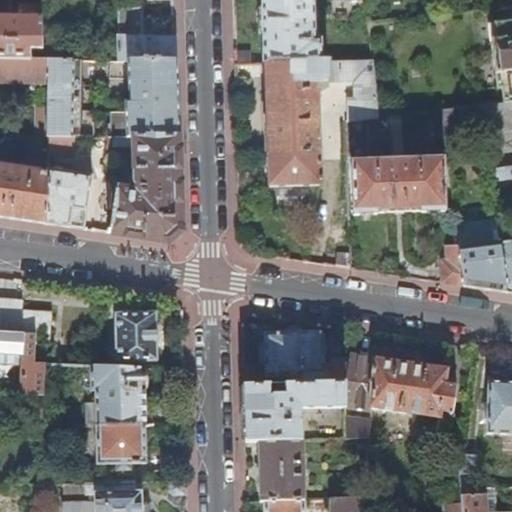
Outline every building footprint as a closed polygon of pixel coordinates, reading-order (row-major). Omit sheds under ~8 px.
[(312,0),(260,0),(262,60),(262,67),(265,67),(320,65),(320,44),(313,44),(312,0)] [(353,0),(355,10),(366,9),(365,0),(353,0)] [(140,11),(115,11),(117,64),(174,65),(173,42),(151,42),(151,40),(142,41),(140,11)] [(41,21),(0,20),(0,62),(30,63),(29,52),(41,52),(41,21)] [(503,104),(511,103),(511,22),(489,25),(496,91),(502,90),(503,104)] [(248,53),(234,54),(234,68),(262,67),(262,60),(248,60),(248,53)] [(0,62),(0,86),(48,87),(48,63),(41,63),(30,63),(0,62)] [(72,64),(48,63),(48,87),(48,109),(47,139),(70,139),(72,64)] [(378,120),(372,63),(320,65),(265,67),(267,133),(265,133),(266,152),(268,153),(269,190),(319,188),(316,96),(328,88),(328,83),(355,82),(355,102),(349,102),(348,124),(378,120)] [(174,65),(117,64),(88,64),(89,85),(130,85),(130,100),(122,101),(122,105),(126,106),(126,126),(113,126),(109,129),(109,139),(114,139),(176,141),(175,108),(174,65)] [(511,103),(503,104),(481,107),(484,131),(484,134),(511,130),(511,103)] [(484,131),(481,107),(441,113),(444,136),(484,131)] [(47,139),(48,109),(36,109),(36,139),(47,139)] [(402,117),(381,120),(382,128),(403,126),(402,117)] [(47,139),(47,148),(47,159),(73,159),(73,140),(70,139),(47,139)] [(178,199),(176,141),(114,139),(114,148),(132,148),(134,186),(135,190),(137,191),(141,191),(141,195),(117,192),(110,236),(168,244),(179,234),(178,199)] [(352,176),(354,208),(354,218),(377,217),(377,215),(421,213),(422,216),(444,215),(443,164),(352,166),(352,176)] [(511,180),(511,168),(489,172),(491,184),(511,180)] [(0,219),(24,223),(46,226),(47,176),(0,169),(0,219)] [(46,226),(83,232),(91,179),(47,173),(47,176),(46,226)] [(459,248),(464,288),(486,291),(506,294),(499,243),(496,222),(456,227),(459,248)] [(511,241),(499,243),(506,294),(511,294),(511,241)] [(442,263),(442,285),(464,288),(459,248),(446,250),(447,263),(442,263)] [(16,304),(0,303),(0,335),(36,339),(37,336),(64,337),(66,319),(15,315),(16,304)] [(145,373),(153,373),(153,364),(156,363),(154,317),(115,318),(117,365),(119,365),(119,371),(145,373)] [(346,387),(350,362),(331,362),(330,368),(324,368),(323,340),(318,336),(302,336),(302,334),(285,335),(285,337),(265,337),(266,380),(292,379),(292,389),(346,387)] [(34,367),(36,339),(0,335),(0,357),(22,359),(19,396),(30,398),(42,398),(44,368),(34,367)] [(0,357),(0,395),(19,396),(22,359),(0,357)] [(446,373),(350,359),(350,362),(346,387),(346,410),(371,414),(372,411),(438,421),(436,434),(432,432),(431,439),(448,441),(456,390),(444,388),(446,373)] [(185,430),(184,405),(144,406),(143,393),(146,392),(145,373),(119,371),(83,370),(84,393),(91,393),(91,394),(95,393),(95,401),(92,401),(92,407),(86,407),(87,428),(95,428),(144,428),(185,430)] [(511,384),(487,384),(486,436),(511,437),(511,384)] [(269,389),(243,391),(244,412),(245,446),(258,445),(301,444),(301,427),(299,427),(298,411),(346,410),(346,387),(292,389),(286,389),(286,399),(269,399),(269,389)] [(41,418),(42,398),(30,398),(28,428),(40,429),(41,418)] [(51,418),(41,418),(40,429),(51,428),(51,418)] [(369,426),(346,422),(346,428),(346,443),(367,443),(369,426)] [(39,443),(40,429),(28,428),(27,442),(39,443)] [(145,466),(144,428),(95,428),(96,467),(145,466)] [(346,443),(346,428),(335,428),(335,443),(346,443)] [(38,473),(39,443),(27,442),(19,442),(17,471),(38,473)] [(335,443),(330,443),(331,453),(345,452),(346,443),(335,443)] [(304,503),(301,444),(258,445),(259,505),(260,505),(265,505),(304,503)] [(478,458),(458,458),(460,488),(477,488),(478,458)] [(37,488),(38,473),(17,471),(13,471),(12,486),(31,488),(37,488)] [(56,474),(40,473),(40,485),(56,485),(56,474)] [(134,493),(134,486),(112,486),(112,496),(107,496),(107,490),(100,491),(99,495),(95,495),(95,506),(64,507),(64,511),(141,511),(141,493),(134,493)] [(84,499),(84,487),(64,487),(64,500),(84,499)] [(173,497),(183,497),(183,487),(170,487),(170,494),(173,497)] [(487,511),(486,496),(461,498),(462,508),(462,511),(487,511)] [(363,511),(364,501),(333,502),(333,511),(363,511)] [(333,511),(333,502),(317,503),(317,508),(317,511),(333,511)] [(304,511),(304,509),(304,503),(265,505),(264,511),(304,511)]
